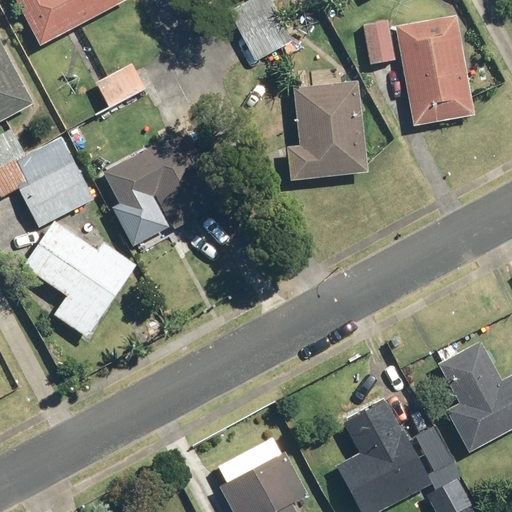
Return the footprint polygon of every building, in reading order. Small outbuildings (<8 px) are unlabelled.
[(19,0),(43,44),(125,0),(19,0)] [(273,0),(249,0),(231,10),(257,60),(295,40),(273,0)] [(477,114),(459,14),(398,24),(416,125),(477,114)] [(398,59),(390,19),(366,23),(373,63),(398,59)] [(0,33),(0,123),(38,103),(0,33)] [(306,181),(372,173),(361,83),(295,91),(306,181)] [(100,114),(117,150),(167,126),(150,90),(100,114)] [(187,129),(106,172),(129,214),(158,198),(173,227),(225,200),(210,170),(209,168),(202,155),(187,129)] [(12,163),(42,224),(95,198),(65,137),(12,163)] [(135,277),(130,273),(137,262),(104,241),(98,250),(61,222),(30,265),(69,294),(56,315),(88,336),(101,317),(104,319),(135,277)] [(442,363),(464,404),(449,413),(469,448),(511,423),(511,377),(500,384),(479,344),(442,363)] [(403,440),(386,403),(349,420),(366,455),(346,464),(366,511),(375,511),(429,490),(407,438),(403,440)] [(437,420),(413,433),(433,471),(458,458),(437,420)] [(300,511),(295,501),(311,493),(290,450),(246,472),(249,478),(225,489),(235,511),(300,511)] [(459,478),(427,493),(435,511),(455,511),(471,504),(459,478)]
